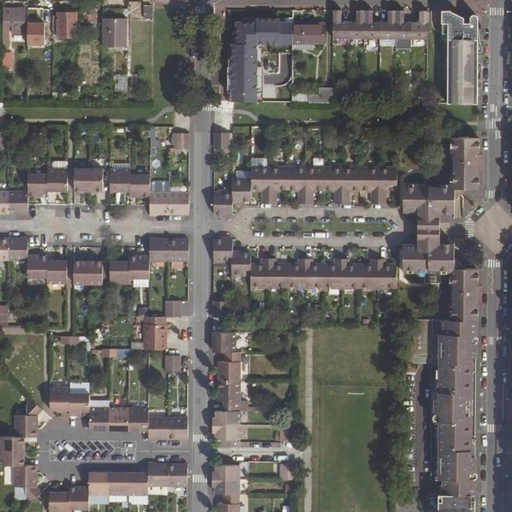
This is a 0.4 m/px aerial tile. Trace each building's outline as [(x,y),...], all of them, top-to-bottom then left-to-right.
[(152,6),(144,5),(144,18),(152,18),(152,6)] [(19,9),(4,9),(4,25),(3,25),(2,48),(9,48),(9,25),(13,25),(13,33),(25,33),(25,8),(19,8),(19,9)] [(343,10),(334,10),(333,38),(349,38),(350,21),(342,21),(343,10)] [(356,22),(350,21),(349,38),(365,38),(366,10),(357,10),(356,22)] [(374,10),(366,10),(365,38),(381,38),(381,22),(374,21),(374,10)] [(388,22),(381,22),(381,38),(397,39),(397,11),(389,10),(388,22)] [(419,22),(413,22),(413,39),(428,39),(428,11),(420,10),(419,22)] [(177,12),(157,11),(156,44),(176,44),(177,12)] [(406,11),(397,11),(397,39),(397,47),(413,47),(413,39),(413,22),(405,22),(406,11)] [(451,11),(443,11),(442,39),(448,39),(448,103),(477,104),(478,87),(477,72),(478,17),(477,15),(475,14),(474,14),(472,15),(471,17),(471,23),(464,23),(464,18),(451,11)] [(58,15),(53,15),(53,34),(58,34),(58,37),(76,37),(76,13),(57,13),(58,15)] [(128,41),(128,19),(104,19),(104,41),(128,41)] [(257,43),(293,44),(293,26),(293,22),(281,22),(281,19),(257,19),(257,22),(237,22),(237,43),(233,43),(232,67),(228,67),(228,92),(232,92),(232,101),(257,102),(257,92),(264,92),(264,67),(257,67),(257,43)] [(36,21),(28,21),(28,45),(45,45),(45,23),(41,23),(36,23),(36,21)] [(325,43),(325,26),(293,26),(293,44),(293,49),(314,49),(314,43),(325,43)] [(375,50),(376,39),(365,39),(365,50),(375,50)] [(12,66),(12,52),(2,52),(2,66),(12,66)] [(128,90),(128,74),(117,74),(116,90),(128,90)] [(310,95),(310,102),(333,102),(333,87),(319,87),(319,95),(310,95)] [(183,132),(174,132),(175,149),(183,149),(183,132)] [(229,132),(215,132),(215,148),(229,148),(229,132)] [(477,137),(451,137),(451,152),(454,152),(454,173),(451,173),(451,184),(440,184),(440,187),(426,186),(419,186),(419,184),(404,184),(404,207),(404,210),(418,210),(440,211),(455,211),(455,198),(460,194),(466,189),(477,188),(477,171),(477,154),(477,137)] [(266,169),(266,164),(266,161),(252,160),(252,169),(266,169)] [(54,169),(48,169),(48,174),(48,191),(68,191),(68,161),(56,161),(54,163),(54,169)] [(228,193),(215,193),(214,214),(233,214),(233,201),(240,202),(244,201),(251,201),(251,189),(263,189),(263,203),(270,203),(277,203),(278,190),(288,190),(299,190),(299,203),(306,203),(314,203),(314,190),(325,190),(335,190),(335,203),(343,203),(350,203),(350,190),(361,190),(372,190),(372,203),(379,203),(387,203),(387,190),(398,190),(398,170),(384,170),(384,165),(375,165),(374,169),(347,169),(347,165),(338,165),(338,169),(311,169),(311,165),(302,165),(302,169),(274,169),(274,165),(266,164),(266,169),(252,169),(252,173),(251,182),(237,181),(237,177),(233,177),(233,189),(228,190),(228,193)] [(89,169),(75,168),(75,191),(82,191),(82,189),(89,189),(89,169)] [(104,169),(89,169),(89,189),(96,189),(96,191),(103,191),(104,169)] [(114,169),(111,169),(110,191),(131,191),(131,174),(131,170),(130,170),(114,169)] [(233,173),(233,177),(237,177),(237,181),(251,182),(252,173),(233,173)] [(48,174),(29,174),(28,191),(28,196),(47,196),(48,191),(48,174)] [(151,175),(131,174),(131,191),(131,196),(150,196),(150,192),(151,175)] [(9,191),(0,191),(0,212),(9,213),(9,191)] [(28,191),(9,191),(9,213),(22,213),(28,213),(29,204),(28,196),(28,191)] [(170,192),(150,192),(150,196),(150,205),(150,214),(156,214),(170,214),(170,192)] [(190,192),(170,192),(170,214),(189,214),(190,192)] [(440,211),(418,210),(418,229),(418,246),(440,246),(440,229),(440,211)] [(9,238),(0,237),(0,259),(8,260),(9,238)] [(22,238),(9,238),(8,260),(28,260),(28,255),(28,247),(28,238),(22,238)] [(156,238),(150,238),(150,248),(150,256),(150,260),(169,260),(169,239),(156,238)] [(189,239),(169,239),(169,260),(189,261),(189,239)] [(233,240),(214,239),(214,261),(228,261),(228,265),(232,265),(232,278),(237,278),(237,274),(252,274),(251,294),(255,294),(256,290),(284,290),(284,294),(293,294),(293,291),(320,291),(320,295),(329,295),(329,291),(356,291),(356,295),(365,295),(365,291),(392,291),(392,295),(397,295),(398,266),(386,266),(386,259),(379,259),(371,259),(372,266),(360,266),(350,266),(350,259),(342,259),(335,259),(335,265),(324,265),(313,265),(313,258),(306,258),(299,258),(298,265),(288,265),(277,265),(277,258),(270,258),(262,258),(262,265),(251,265),(251,252),(244,252),(239,252),(233,252),(233,240)] [(418,246),(404,246),(404,249),(404,273),(418,273),(418,270),(425,270),(439,271),(439,273),(450,273),(450,283),(453,283),(453,305),(450,305),(450,319),(472,320),(477,320),(477,303),(477,286),(477,268),(465,269),(459,263),(454,258),(455,246),(440,246),(418,246)] [(48,256),(28,255),(28,260),(28,277),(48,277),(48,261),(48,256)] [(150,256),(130,256),(131,261),(130,277),(135,278),(135,285),(150,285),(150,260),(150,256)] [(68,261),(48,261),(48,277),(48,282),(67,282),(68,261)] [(81,261),(74,261),(74,283),(88,283),(88,263),(81,264),(81,261)] [(103,261),(95,261),(96,264),(88,263),(88,283),(102,283),(103,261)] [(131,261),(110,261),(110,283),(130,283),(130,277),(131,261)] [(228,302),(214,301),(214,317),(228,317),(228,302)] [(8,313),(0,312),(0,320),(8,321),(8,313)] [(150,316),(145,316),(144,349),(149,349),(166,349),(166,317),(150,316)] [(440,363),(441,334),(445,334),(445,319),(419,319),(419,334),(406,334),(406,363),(440,363)] [(444,494),(469,494),(469,480),(472,480),(472,450),(468,450),(468,364),(472,364),(472,320),(450,319),(445,319),(445,334),(441,334),(440,363),(440,399),(435,399),(435,422),(440,422),(439,479),(444,479),(444,494)] [(235,332),(213,332),(213,352),(225,352),(235,352),(235,332)] [(70,336),(62,336),(62,344),(70,344),(70,336)] [(74,336),(70,336),(70,344),(80,344),(80,336),(74,336)] [(119,348),(101,348),(101,357),(119,357),(119,348)] [(235,352),(225,352),(225,362),(219,362),(219,381),(240,381),(241,352),(235,352)] [(174,355),(166,355),(166,371),(169,371),(174,371),(174,355)] [(240,381),(219,381),(218,401),(224,401),(224,411),(240,411),(240,381)] [(70,388),(50,388),(50,410),(63,410),(70,410),(70,393),(70,388)] [(90,393),(70,393),(70,410),(70,414),(90,415),(90,408),(90,393)] [(43,410),(32,399),(27,404),(27,414),(16,415),(16,436),(25,436),(37,436),(37,429),(37,415),(43,410)] [(110,408),(90,408),(90,415),(90,429),(109,429),(110,408)] [(129,408),(110,408),(109,429),(129,430),(129,408)] [(149,409),(129,408),(129,430),(148,430),(149,417),(149,409)] [(224,411),(217,411),(216,417),(213,417),(213,425),(240,425),(247,425),(247,418),(240,418),(240,411),(224,411)] [(168,417),(149,417),(148,430),(149,439),(155,439),(168,439),(168,417)] [(188,417),(168,417),(168,439),(188,439),(188,417)] [(240,425),(213,425),(213,432),(216,432),(216,439),(240,439),(240,425)] [(16,436),(3,436),(2,450),(23,450),(23,444),(25,444),(25,436),(16,436)] [(23,450),(2,450),(2,465),(16,465),(24,465),(25,457),(22,457),(23,450)] [(155,463),(148,463),(149,472),(148,485),(168,485),(168,464),(155,463)] [(188,464),(168,464),(168,485),(188,486),(188,464)] [(24,465),(16,465),(15,486),(26,486),(26,496),(32,502),(42,491),(37,486),(37,472),(37,465),(24,465)] [(240,465),(216,465),(216,472),(212,472),(212,479),(240,479),(240,465)] [(110,472),(90,472),(90,487),(90,493),(109,494),(110,472)] [(129,472),(110,472),(109,494),(129,494),(129,472)] [(149,472),(129,472),(129,494),(148,494),(148,485),(149,472)] [(240,479),(212,479),(212,487),(216,487),(216,493),(224,493),(240,494),(240,479)] [(90,487),(70,487),(70,492),(70,508),(89,508),(90,493),(90,487)] [(62,492),(50,491),(49,511),(69,511),(70,508),(70,492),(62,492)] [(239,511),(240,494),(224,493),(224,504),(218,504),(218,511),(239,511)] [(444,494),(428,494),(428,511),(466,511),(467,509),(469,509),(469,500),(469,494),(444,494)]
